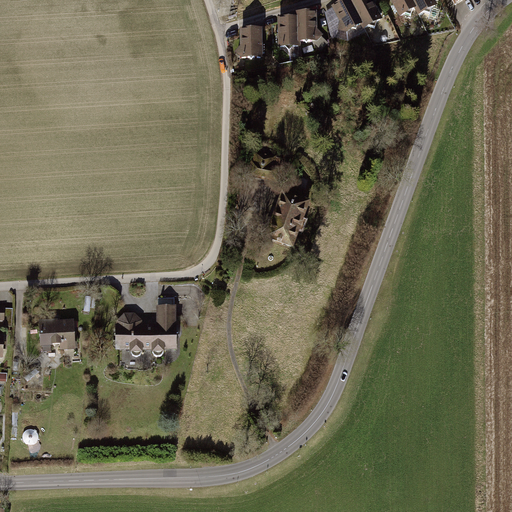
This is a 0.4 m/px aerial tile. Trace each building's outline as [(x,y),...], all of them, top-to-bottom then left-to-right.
[(348,0),(345,0),(332,7),(340,23),(338,30),(345,31),(360,23),(350,3),(348,0)] [(368,0),(355,0),(350,3),(360,23),(363,28),(367,26),(373,28),(375,21),(379,19),(368,0)] [(390,0),(399,15),(402,13),(409,16),(411,9),(414,7),(410,0),(390,0)] [(430,0),(410,0),(414,7),(418,14),(422,12),(428,14),(430,7),(433,6),(430,0)] [(313,13),(295,14),(295,19),(297,41),(314,41),(319,35),(313,31),(313,13)] [(295,19),(278,19),(279,46),(282,46),(287,51),(292,46),(297,46),(297,41),(295,19)] [(258,30),(240,30),(240,48),(236,52),(241,57),(259,57),(258,30)] [(273,156),(254,152),(252,162),(251,162),(248,175),(275,181),(278,168),(271,166),(273,156)] [(306,202),(281,193),(265,237),(290,246),(306,202)] [(157,326),(167,326),(167,323),(173,323),(173,297),(157,297),(157,326)] [(10,308),(2,307),(1,319),(1,325),(9,326),(10,308)] [(130,315),(128,315),(125,315),(123,316),(122,317),(120,318),(119,319),(118,321),(117,323),(117,324),(117,326),(115,326),(115,348),(129,348),(129,351),(130,353),(131,355),(133,356),(135,356),(137,356),(139,355),(140,353),(140,351),(140,348),(143,342),(151,342),(151,351),(152,353),(153,355),(154,356),(156,357),(159,356),(160,355),(162,353),(162,351),(162,348),(174,348),(174,333),(177,332),(177,326),(167,326),(157,326),(138,326),(138,324),(138,322),(137,320),(136,318),(134,317),(132,316),(130,315)] [(55,325),(38,326),(39,344),(59,343),(59,348),(72,348),(72,343),(71,321),(55,322),(55,325)]
